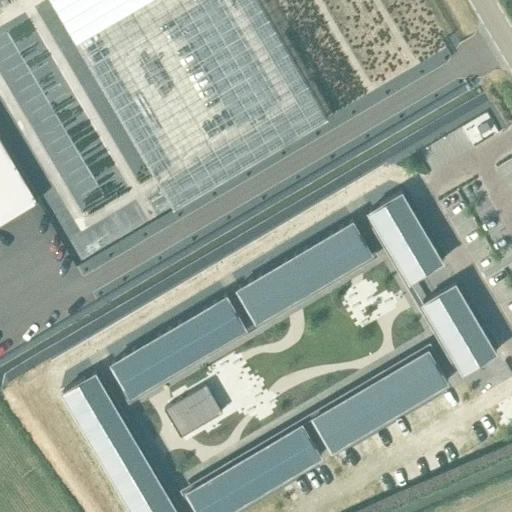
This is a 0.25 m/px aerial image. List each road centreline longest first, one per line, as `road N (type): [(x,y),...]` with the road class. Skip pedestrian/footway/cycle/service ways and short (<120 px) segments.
road 1 (residential): [(421,187),(389,184),(43,380),(37,407),(112,511)]
road 2 (residential): [(296,511),(511,386)]
road 3 (residential): [(511,341),(421,187)]
